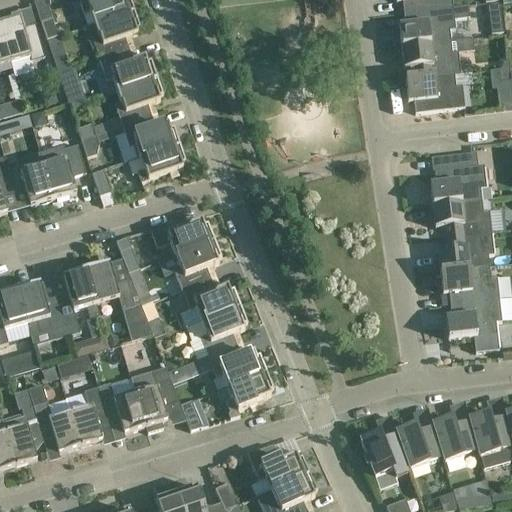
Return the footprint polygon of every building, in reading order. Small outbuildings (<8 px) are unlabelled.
[(89,15),(93,27),(134,14),(129,0),(91,0),(86,2),(86,3),(79,5),(83,17),(89,15)] [(394,0),(396,5),(402,5),(403,16),(432,13),(452,11),(450,0),(394,0)] [(498,16),(497,6),(486,8),(487,17),(498,16)] [(403,16),(404,28),(398,29),(399,37),(401,50),(433,47),(439,46),(450,45),(449,35),(455,34),(452,11),(432,13),(403,16)] [(134,14),(93,27),(97,40),(91,42),(98,63),(128,53),(124,41),(137,37),(135,33),(140,31),(134,14)] [(57,40),(51,21),(40,25),(46,43),(57,40)] [(19,22),(0,27),(0,31),(10,66),(29,60),(30,65),(44,61),(34,26),(21,30),(19,22)] [(0,68),(10,66),(0,31),(0,68)] [(433,47),(401,50),(402,64),(403,72),(409,71),(411,83),(454,78),(460,77),(457,56),(451,56),(450,45),(439,46),(433,47)] [(128,53),(98,63),(106,84),(112,82),(116,94),(157,81),(151,63),(146,65),(144,60),(132,64),(128,53)] [(66,61),(54,66),(58,77),(70,73),(66,61)] [(500,62),(497,66),(498,71),(506,70),(505,62),(500,62)] [(58,77),(68,109),(81,105),(71,72),(70,73),(58,77)] [(499,73),(500,86),(510,85),(509,72),(499,73)] [(411,83),(405,84),(406,97),(407,105),(413,105),(415,117),(463,112),(464,111),(461,89),(455,90),(454,79),(454,78),(411,83)] [(114,109),(121,130),(151,120),(147,109),(160,104),(158,100),(162,98),(157,81),(116,94),(120,107),(114,109)] [(53,96),(43,99),(46,109),(56,106),(53,96)] [(46,128),(42,115),(31,118),(35,131),(46,128)] [(124,167),(139,161),(179,148),(173,130),(169,132),(167,127),(155,131),(151,120),(121,130),(112,133),(124,167)] [(80,144),(95,139),(91,127),(76,132),(80,144)] [(95,139),(80,144),(86,161),(96,158),(97,147),(95,139)] [(39,156),(53,203),(76,197),(71,181),(86,177),(77,148),(64,152),(63,149),(39,156)] [(179,148),(139,161),(143,174),(137,176),(141,187),(149,184),(149,183),(182,171),(181,167),(185,165),(179,148)] [(30,210),(53,203),(39,156),(15,163),(17,170),(6,173),(14,198),(25,195),(30,210)] [(429,188),(430,196),(432,209),(481,204),(480,192),(486,192),(483,169),(477,170),(475,156),(438,161),(440,174),(434,175),(435,187),(429,188)] [(91,178),(93,181),(99,200),(110,196),(104,177),(103,174),(91,178)] [(434,231),(440,230),(442,242),(491,236),(488,214),(482,215),(481,204),(432,209),(434,231)] [(163,249),(171,247),(175,259),(214,243),(207,226),(203,228),(201,223),(168,237),(167,235),(165,230),(150,236),(157,252),(163,249)] [(437,254),(438,263),(440,276),(489,270),(488,259),(493,258),(491,236),(442,242),(443,254),(437,254)] [(133,259),(126,241),(124,241),(115,245),(122,264),(128,278),(139,273),(133,259)] [(210,283),(206,272),(218,267),(216,263),(221,261),(214,243),(180,257),(175,259),(157,266),(170,299),(181,294),(210,283)] [(108,267),(85,273),(95,308),(118,301),(130,345),(152,339),(148,328),(147,326),(140,311),(139,308),(134,310),(126,285),(115,288),(108,267)] [(442,298),(448,297),(449,308),(499,303),(496,281),(490,282),(489,270),(440,276),(442,298)] [(89,287),(85,273),(62,280),(68,301),(57,305),(64,331),(67,340),(79,336),(73,314),(86,310),(90,323),(99,321),(95,308),(89,287)] [(201,325),(240,309),(233,292),(229,294),(227,289),(215,294),(210,283),(181,294),(189,314),(180,318),(185,331),(201,325)] [(43,299),(39,286),(16,293),(27,327),(30,340),(52,334),(55,343),(67,340),(64,331),(57,305),(55,296),(43,299)] [(27,327),(16,293),(0,297),(0,348),(8,347),(4,334),(27,327)] [(148,295),(136,300),(139,308),(140,311),(159,303),(157,297),(149,300),(148,295)] [(499,353),(497,338),(495,326),(501,325),(499,303),(449,308),(451,321),(445,321),(446,329),(448,344),(472,341),(474,356),(499,353)] [(185,331),(190,343),(199,340),(207,360),(226,353),(236,349),(232,338),(244,333),(242,328),(247,327),(240,309),(201,325),(185,331)] [(158,322),(147,326),(148,328),(152,339),(154,343),(165,338),(158,322)] [(119,347),(116,339),(106,341),(109,350),(119,347)] [(81,344),(71,347),(75,362),(85,359),(81,344)] [(222,378),(227,391),(266,375),(259,358),(255,360),(253,355),(241,360),(236,349),(207,360),(215,381),(222,378)] [(165,372),(166,375),(179,370),(176,363),(164,368),(165,372)] [(68,364),(56,368),(60,382),(72,378),(68,364)] [(161,427),(167,425),(162,410),(178,406),(166,375),(165,372),(130,382),(135,397),(145,431),(147,437),(163,432),(161,427)] [(266,375),(227,391),(232,403),(225,405),(229,417),(237,414),(237,415),(256,408),(254,405),(270,399),(268,394),(273,393),(266,375)] [(123,438),(145,431),(135,397),(114,403),(109,388),(97,391),(107,426),(119,423),(123,438)] [(70,416),(66,404),(47,409),(41,389),(27,393),(32,411),(36,422),(37,426),(43,445),(53,442),(58,457),(80,451),(70,416)] [(80,451),(102,444),(97,429),(107,426),(97,391),(83,396),(84,397),(66,403),(66,404),(70,416),(80,451)] [(24,426),(36,422),(32,411),(27,393),(16,397),(24,426)] [(197,403),(180,409),(190,435),(208,429),(197,403)] [(237,415),(237,414),(229,417),(228,417),(230,423),(239,420),(237,415)] [(15,470),(36,464),(25,425),(24,426),(22,417),(1,423),(4,436),(15,470)] [(508,446),(507,442),(501,423),(491,425),(488,417),(468,423),(473,442),(475,448),(479,461),(480,461),(483,473),(509,466),(509,451),(508,446)] [(443,466),(463,460),(463,458),(473,455),(471,446),(465,427),(454,430),(452,422),(432,428),(443,466)] [(4,436),(1,423),(0,423),(0,474),(15,470),(4,436)] [(437,456),(435,452),(428,433),(418,437),(415,429),(395,436),(402,455),(409,473),(428,467),(439,463),(437,456)] [(382,444),(379,436),(360,444),(365,460),(363,462),(366,471),(369,469),(374,481),(391,475),(394,482),(406,478),(400,459),(392,440),(382,444)] [(253,474),(258,484),(264,482),(270,494),(291,485),(309,477),(301,460),(297,462),(295,457),(279,464),(278,461),(273,449),(246,458),(253,474)] [(309,477),(270,494),(275,506),(269,509),(270,511),(305,511),(302,505),(314,500),(312,495),(316,493),(309,477)] [(214,493),(221,508),(222,511),(230,511),(235,510),(225,488),(214,493)] [(180,511),(222,511),(221,508),(208,511),(204,511),(196,490),(175,497),(180,511)] [(445,511),(448,511),(456,510),(454,502),(452,496),(442,499),(445,511)] [(157,511),(180,511),(175,497),(154,504),(157,511)] [(488,498),(454,502),(456,510),(457,510),(457,511),(474,511),(491,510),(490,503),(488,498)] [(407,511),(404,503),(385,511),(407,511)]
